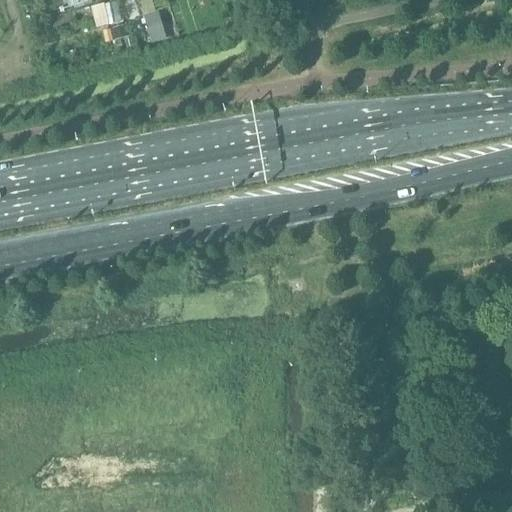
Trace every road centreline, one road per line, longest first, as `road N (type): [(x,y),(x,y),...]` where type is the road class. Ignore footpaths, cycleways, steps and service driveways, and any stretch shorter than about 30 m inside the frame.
road 1 (primary): [(0,265),(511,161)]
road 2 (primary): [(511,113),(0,201)]
